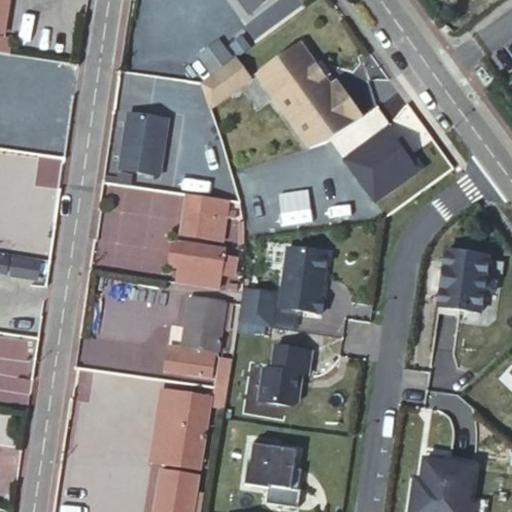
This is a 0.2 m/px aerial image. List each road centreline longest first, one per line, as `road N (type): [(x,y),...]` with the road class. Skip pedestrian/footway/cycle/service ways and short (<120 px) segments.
road 1 (residential): [(109,0),(32,511)]
road 2 (residential): [(362,511),(409,239),(434,209),(501,160)]
road 3 (tertiary): [(380,0),(501,160)]
